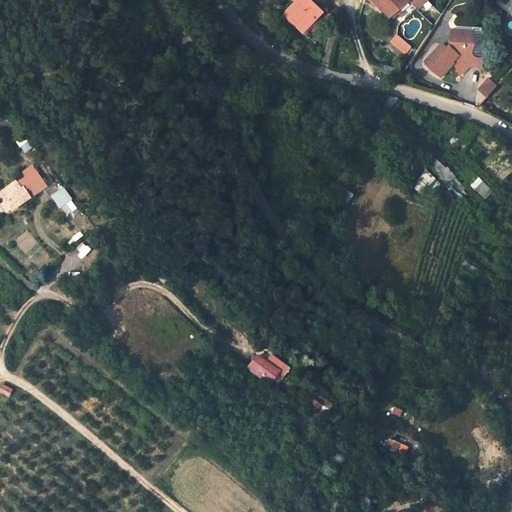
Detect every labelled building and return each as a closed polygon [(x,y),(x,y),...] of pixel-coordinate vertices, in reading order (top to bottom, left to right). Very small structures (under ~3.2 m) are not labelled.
[(293,0),(294,1),(283,13),(303,30),(319,12),(311,4),(313,1),(311,0),(293,0)] [(409,0),(371,0),(379,8),(382,5),(392,17),(410,1),(409,0)] [(426,0),(409,0),(410,1),(418,10),(428,2),(426,0)] [(469,65),(482,67),(485,32),(453,30),(446,48),(442,44),(425,62),(440,78),(453,66),(461,73),(469,65)] [(396,36),(391,42),(406,54),(411,47),(396,36)] [(386,66),(382,79),(396,83),(401,71),(386,66)] [(489,79),(479,90),(487,96),(496,85),(489,79)] [(390,106),(395,98),(386,95),(380,102),(390,106)] [(10,128),(16,122),(12,116),(5,121),(10,128)] [(22,153),(29,148),(21,137),(14,142),(22,153)] [(393,148),(389,153),(394,157),(398,151),(393,148)] [(15,181),(11,184),(24,202),(46,187),(32,166),(22,173),(25,177),(17,183),(15,181)] [(447,168),(438,174),(445,184),(454,176),(447,168)] [(434,179),(424,170),(418,180),(427,187),(434,179)] [(484,198),(492,191),(477,176),(469,183),(484,198)] [(24,202),(11,184),(0,192),(0,193),(5,201),(1,204),(7,212),(11,209),(12,210),(21,205),(21,204),(24,202)] [(344,189),(337,199),(345,205),(353,194),(344,189)] [(59,191),(52,198),(60,206),(67,199),(59,191)] [(85,238),(76,248),(81,252),(89,242),(85,238)] [(275,388),(276,385),(289,368),(271,355),(266,362),(257,355),(248,368),(275,388)] [(0,394),(7,398),(11,388),(0,382),(0,394)] [(313,397),(309,404),(316,409),(321,403),(313,397)] [(388,439),(386,444),(395,449),(397,444),(388,439)] [(373,470),(380,473),(385,463),(377,460),(373,470)]
